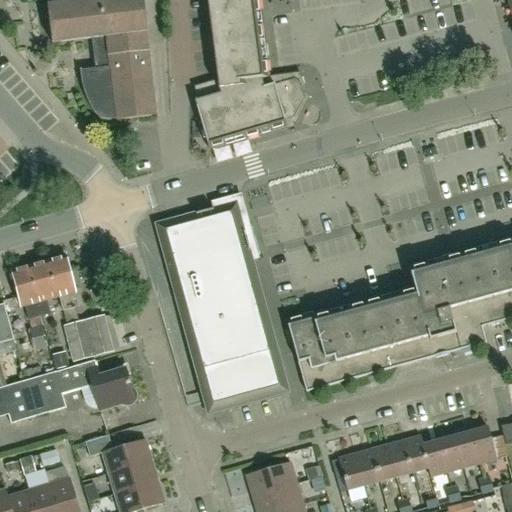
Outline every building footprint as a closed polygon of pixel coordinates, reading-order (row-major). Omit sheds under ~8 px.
[(101,118),(111,120),(117,119),(117,120),(157,115),(146,32),(147,32),(143,0),(58,0),(59,4),(47,6),(52,43),(95,38),(99,68),(81,70),(81,69),(80,69),(81,78),(85,96),(94,112),(101,118)] [(207,0),(218,79),(194,86),(198,100),(195,101),(209,148),(225,144),(224,139),(244,133),(245,138),(286,126),(286,121),(294,119),(305,99),(300,81),(295,79),(266,87),(265,79),(267,78),(265,61),(260,62),(258,42),(262,40),(260,24),(256,25),(255,15),(259,15),(256,0),(207,0)] [(236,203),(156,225),(208,414),(288,392),(236,203)] [(436,263),(411,270),(410,270),(416,291),(391,298),(366,305),(340,312),(305,321),(303,318),(287,322),(306,392),(358,378),(384,371),(409,364),(435,357),(460,350),(486,343),(487,343),(482,327),(507,321),(511,319),(511,242),(487,249),(462,256),(436,263)] [(63,310),(77,306),(73,294),(76,293),(65,256),(46,261),(57,298),(60,298),(63,310)] [(57,298),(46,261),(30,266),(40,302),(37,303),(40,316),(50,314),(46,301),(57,298)] [(40,302),(30,266),(11,271),(21,308),(25,307),(29,320),(40,316),(37,303),(40,302)] [(0,305),(0,388),(6,387),(0,364),(0,342),(12,339),(3,305),(0,305)] [(72,364),(114,352),(104,316),(63,327),(72,364)] [(33,352),(48,348),(41,326),(14,333),(20,356),(33,352)] [(99,376),(95,360),(6,387),(0,388),(0,417),(8,415),(11,424),(66,408),(62,395),(80,389),(86,405),(90,409),(94,410),(100,410),(100,411),(123,404),(127,405),(130,404),(133,402),(135,399),(135,395),(134,392),(131,389),(125,369),(99,376)] [(497,459),(488,427),(471,432),(480,464),(497,459)] [(471,432),(455,436),(464,468),(480,464),(471,432)] [(431,478),(420,435),(403,440),(413,473),(428,468),(431,478)] [(431,478),(448,473),(438,441),(423,445),(420,435),(431,478)] [(108,475),(152,461),(145,440),(113,450),(108,436),(85,443),(90,457),(102,454),(108,475)] [(448,473),(464,468),(455,436),(438,441),(448,473)] [(397,477),(413,473),(403,440),(387,445),(397,477)] [(380,482),(397,477),(387,445),(371,449),(380,482)] [(364,486),(380,482),(371,449),(355,454),(364,486)] [(347,491),(364,486),(355,454),(338,458),(347,491)] [(152,461),(108,475),(115,495),(158,482),(152,461)] [(8,474),(16,471),(13,463),(5,466),(8,474)] [(253,498),(297,485),(290,463),(247,476),(253,498)] [(482,495),(493,491),(489,478),(478,481),(482,495)] [(48,485),(56,511),(79,511),(69,479),(48,485)] [(312,481),(315,493),(325,490),(322,479),(312,481)] [(158,482),(115,495),(119,511),(135,511),(165,503),(158,482)] [(94,484),(83,487),(88,503),(112,496),(110,490),(97,494),(94,484)] [(511,511),(511,484),(500,488),(505,509),(507,508),(508,511),(511,511)] [(28,491),(33,511),(56,511),(48,485),(28,491)] [(297,485),(253,498),(257,511),(280,511),(303,505),(297,485)] [(449,504),(461,500),(457,487),(445,490),(449,504)] [(11,511),(7,498),(8,497),(5,490),(0,491),(0,511),(11,511)] [(33,511),(28,491),(8,497),(7,498),(11,511),(33,511)] [(399,511),(411,511),(408,500),(397,503),(399,511)] [(427,510),(439,506),(437,500),(425,503),(427,510)]
